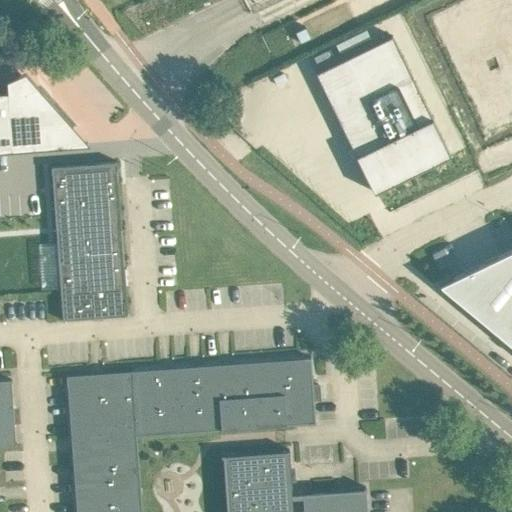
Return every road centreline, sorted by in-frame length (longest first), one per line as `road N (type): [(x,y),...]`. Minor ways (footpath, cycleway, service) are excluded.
road 1 (unclassified): [(344,298),(219,186),(81,26)]
road 2 (unclassified): [(511,437),(344,298)]
road 3 (unclassified): [(511,189),(413,235),(344,298)]
road 4 (unknown): [(155,115),(0,137)]
